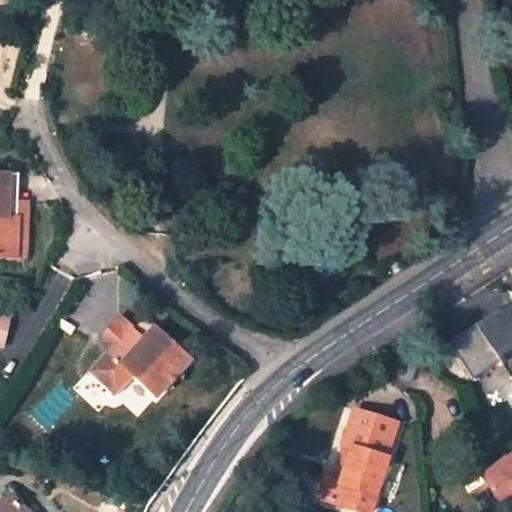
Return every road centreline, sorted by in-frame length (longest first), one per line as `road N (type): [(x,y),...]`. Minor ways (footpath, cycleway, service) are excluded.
road 1 (residential): [(32,121),(94,229),(287,375)]
road 2 (tertiary): [(287,375),(511,229)]
road 3 (residential): [(464,0),(475,97),(511,188)]
road 4 (tertiary): [(186,511),(222,448),(287,375)]
road 5 (unknown): [(32,121),(28,95),(49,0)]
